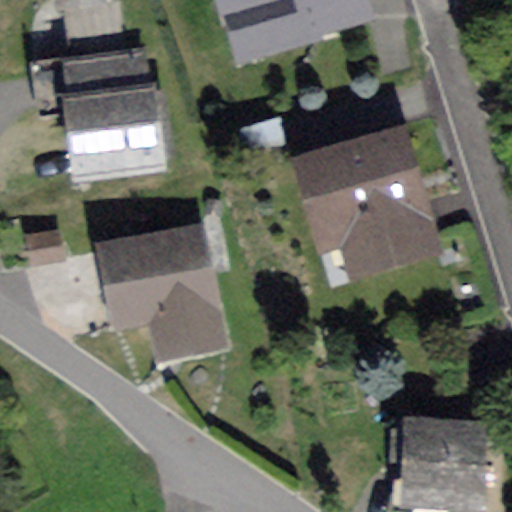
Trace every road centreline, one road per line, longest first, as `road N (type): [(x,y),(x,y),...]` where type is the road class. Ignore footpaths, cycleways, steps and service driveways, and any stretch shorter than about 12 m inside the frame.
road 1 (residential): [(286,511),(0,320)]
road 2 (residential): [(511,245),(435,0)]
